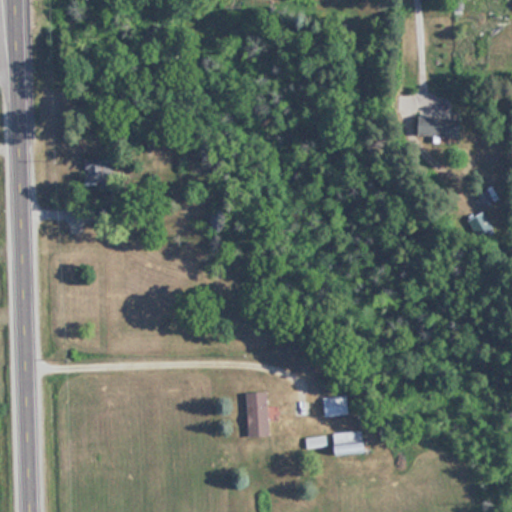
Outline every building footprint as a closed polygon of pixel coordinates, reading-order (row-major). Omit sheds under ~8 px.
[(420,135),(464,136),(464,118),(420,118),(420,135)] [(225,231),(225,209),(210,209),(210,231),(225,231)] [(270,436),(270,391),(249,391),(249,436),(270,436)] [(324,397),(326,417),(350,414),(348,395),(324,397)] [(335,453),(368,453),(368,431),(335,431),(335,453)] [(310,449),(328,446),(326,435),(308,438),(310,449)]
